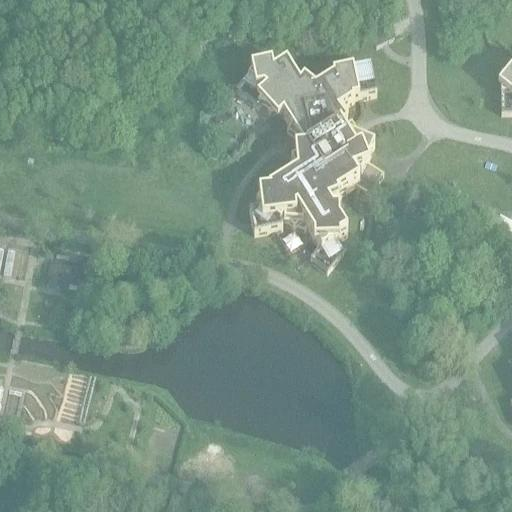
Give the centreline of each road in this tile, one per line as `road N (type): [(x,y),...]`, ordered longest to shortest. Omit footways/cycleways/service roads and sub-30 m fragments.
road 1 (residential): [(511,319),(424,406),(293,287),(220,263),(0,219)]
road 2 (residential): [(409,0),(418,104),(441,130),(511,146)]
